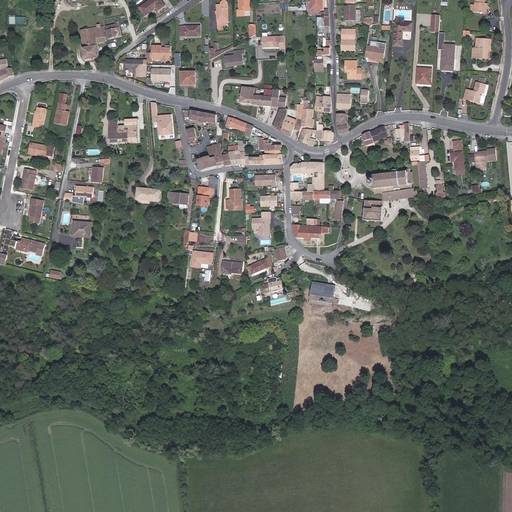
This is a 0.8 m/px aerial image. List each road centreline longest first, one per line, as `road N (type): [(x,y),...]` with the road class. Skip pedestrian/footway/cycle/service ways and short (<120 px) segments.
road 1 (residential): [(177,101),(192,171),(287,167)]
road 2 (tertiary): [(336,143),(393,117),(493,131)]
road 3 (unknown): [(84,76),(61,229)]
road 4 (residential): [(333,0),(336,143)]
road 5 (residential): [(342,245),(331,257),(313,258),(294,244),(287,167)]
road 6 (residential): [(493,131),(509,52),(508,0)]
road 7 (residential): [(25,80),(11,210)]
road 8 (tertiary): [(177,101),(250,120),(296,147)]
road 9 (residential): [(102,78),(196,0)]
